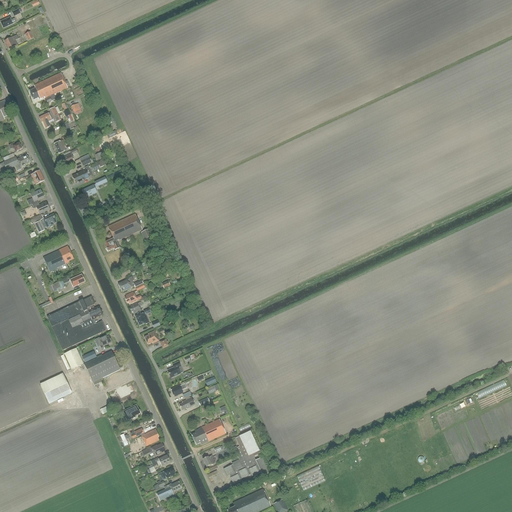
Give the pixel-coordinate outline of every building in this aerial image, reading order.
[(15,19),(11,21),(10,18),(1,22),(3,29),(16,23),(15,19)] [(18,37),(17,35),(5,41),(8,50),(17,46),(18,45),(16,40),(19,39),(18,37)] [(34,86),(35,89),(29,92),(33,101),(38,99),(39,100),(45,98),(46,100),(45,100),(46,104),(53,101),(51,97),(49,98),(68,89),(61,73),(34,86)] [(11,110),(11,109),(8,104),(7,105),(5,101),(0,102),(0,122),(5,120),(4,117),(11,114),(9,110),(11,110)] [(74,115),(81,112),(80,111),(81,110),(78,104),(71,107),(74,113),(74,115)] [(48,114),(39,118),(42,123),(43,122),(46,129),(50,127),(48,122),(52,120),(54,119),(55,123),(61,120),(59,115),(55,107),(49,110),(50,114),(49,114),(48,114)] [(66,147),(63,141),(54,144),(59,154),(71,149),(70,146),(66,147)] [(11,150),(13,149),(14,149),(15,152),(16,152),(16,153),(17,153),(17,152),(23,149),(20,143),(16,145),(15,145),(15,143),(9,146),(11,150)] [(65,157),(65,158),(61,160),(64,165),(69,163),(70,164),(74,162),(71,155),(65,157)] [(16,158),(0,165),(0,170),(1,173),(7,170),(7,171),(15,167),(17,171),(21,169),(26,167),(25,166),(30,163),(27,156),(17,160),(16,158)] [(90,157),(81,162),(84,168),(93,164),(90,157)] [(40,171),(31,175),(36,185),(44,181),(40,171)] [(86,171),(82,172),(72,177),(76,184),(89,178),(86,171)] [(93,185),(82,191),(86,198),(97,193),(95,188),(107,182),(105,178),(95,182),(96,185),(94,186),(93,185)] [(31,207),(38,203),(37,201),(44,197),(41,190),(31,195),(32,199),(27,201),(30,206),(31,206),(31,207)] [(39,206),(38,203),(31,207),(33,207),(34,209),(37,208),(40,214),(50,210),(46,203),(39,206)] [(53,224),(54,224),(56,222),(55,219),(56,219),(54,215),(44,220),(42,216),(33,220),(39,234),(45,231),(44,229),(47,228),(50,227),(50,228),(54,226),(53,225),(53,224)] [(108,227),(113,239),(105,243),(107,247),(106,247),(106,249),(107,251),(108,251),(108,252),(114,249),(115,251),(120,249),(117,242),(119,241),(142,231),(135,215),(108,227)] [(149,229),(141,233),(145,242),(153,238),(149,229)] [(68,246),(43,258),(50,272),(57,269),(57,268),(69,263),(69,262),(74,259),(68,246)] [(70,281),(73,288),(85,282),(85,281),(84,280),(82,275),(70,281)] [(128,279),(129,280),(118,285),(122,292),(134,287),(135,288),(143,285),(141,281),(134,284),(133,281),(134,281),(132,277),(128,279)] [(58,282),(61,289),(65,287),(65,286),(70,284),(68,278),(64,280),(58,282)] [(51,294),(57,291),(54,285),(49,287),(51,294)] [(126,298),(125,299),(127,303),(129,303),(130,304),(142,298),(140,296),(136,298),(133,292),(125,296),(126,298)] [(91,297),(48,317),(63,351),(106,331),(102,322),(94,325),(92,321),(96,319),(96,318),(102,315),(99,307),(95,309),(93,304),(95,304),(94,302),(93,300),(91,297)] [(138,304),(137,303),(130,306),(131,308),(130,308),(132,313),(133,312),(134,314),(141,311),(139,307),(138,304)] [(144,312),(145,313),(135,317),(136,318),(139,326),(145,324),(146,325),(149,323),(146,316),(151,313),(149,309),(144,312)] [(149,336),(144,338),(148,345),(152,343),(153,344),(159,341),(154,331),(148,334),(149,336)] [(99,338),(102,345),(100,346),(101,349),(105,347),(104,346),(112,343),(109,337),(107,338),(106,337),(107,336),(106,335),(99,338)] [(166,339),(160,342),(163,348),(169,346),(166,339)] [(76,349),(65,355),(72,371),(83,366),(76,349)] [(97,357),(94,351),(82,357),(85,363),(97,357)] [(112,352),(84,365),(93,383),(120,370),(112,352)] [(61,356),(68,372),(71,370),(64,355),(61,356)] [(183,372),(178,362),(173,365),(174,368),(167,371),(171,378),(180,374),(183,372)] [(63,375),(41,386),(50,404),(71,394),(63,375)] [(207,386),(217,382),(214,377),(205,381),(207,386)] [(123,383),(115,387),(118,395),(127,390),(130,388),(128,383),(125,385),(123,383)] [(174,397),(183,393),(182,390),(187,388),(185,384),(180,387),(180,386),(171,390),(174,397)] [(216,391),(214,386),(207,389),(209,394),(216,391)] [(183,403),(179,405),(182,411),(186,409),(187,409),(195,405),(193,402),(195,401),(194,400),(192,400),(191,398),(182,403),(183,403)] [(210,402),(208,398),(199,402),(201,406),(210,402)] [(100,410),(102,414),(103,415),(112,411),(112,410),(110,406),(102,409),(100,410)] [(136,406),(123,412),(128,421),(132,419),(132,420),(136,418),(135,416),(141,414),(141,412),(140,410),(139,409),(138,410),(136,406)] [(226,434),(219,419),(195,432),(196,433),(191,435),(196,445),(201,443),(202,445),(226,434)] [(142,436),(146,446),(159,441),(158,438),(159,437),(156,430),(142,436)] [(263,470),(267,468),(263,458),(263,457),(256,461),(253,455),(260,451),(250,432),(235,439),(239,447),(237,448),(236,447),(234,448),(239,461),(233,464),(232,463),(232,464),(233,465),(224,470),(227,477),(231,475),(233,477),(231,478),(234,486),(234,485),(241,482),(241,483),(241,482),(240,480),(242,479),(242,480),(242,479),(249,476),(251,475),(252,477),(259,474),(261,473),(263,476),(263,477),(266,475),(263,470)] [(161,454),(161,453),(165,451),(162,444),(157,446),(156,446),(151,448),(150,448),(148,449),(143,451),(140,452),(138,453),(140,457),(142,456),(145,454),(145,455),(149,453),(152,451),(155,457),(161,454)] [(167,455),(159,459),(158,458),(155,459),(156,463),(157,462),(158,465),(161,464),(162,467),(171,463),(167,455)] [(209,457),(208,457),(203,459),(207,468),(212,465),(215,463),(212,456),(209,457)] [(319,466),(297,476),(304,491),(326,481),(319,466)] [(163,480),(167,479),(175,475),(172,468),(164,472),(163,472),(159,474),(159,476),(161,475),(162,479),(163,480)] [(174,495),(173,493),(182,489),(179,482),(170,486),(170,488),(157,494),(160,501),(174,495)] [(233,503),(235,507),(227,511),(258,511),(271,506),(263,489),(233,503)] [(283,500),(274,504),(277,511),(283,511),(288,510),(283,500)] [(293,506),(296,511),(313,511),(308,500),(293,506)]
